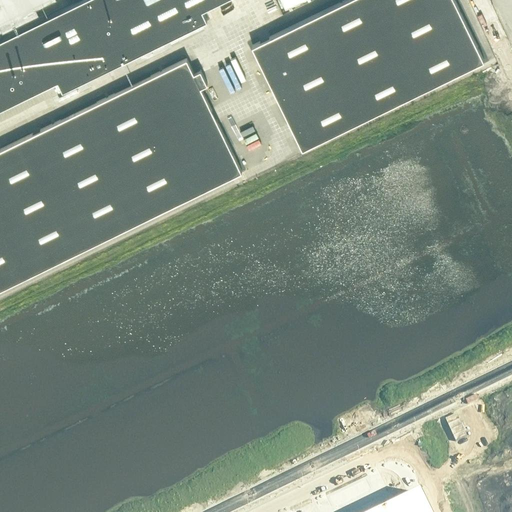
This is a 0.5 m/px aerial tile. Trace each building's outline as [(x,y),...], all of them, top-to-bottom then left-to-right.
[(223,0),(79,0),(0,38),(0,107),(58,80),(63,90),(207,20),(203,10),(223,0)] [(0,0),(0,23),(1,23),(3,28),(40,11),(37,6),(37,5),(47,0),(0,0)] [(341,0),(252,44),(302,147),(484,59),(454,0),(341,0)] [(187,57),(0,147),(0,287),(242,170),(201,86),(207,83),(200,68),(194,72),(187,57)] [(399,492),(393,494),(398,505),(404,503),(399,492)] [(428,511),(420,495),(404,503),(398,505),(384,511),(428,511)]
